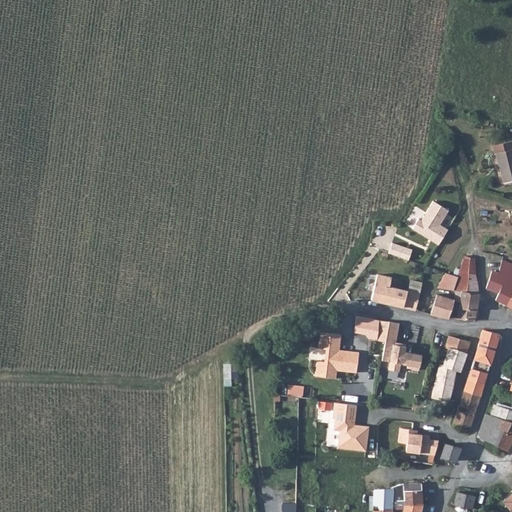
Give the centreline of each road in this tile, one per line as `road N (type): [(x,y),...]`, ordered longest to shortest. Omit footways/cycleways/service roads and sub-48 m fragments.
road 1 (track): [(0,380),(158,382),(315,302),(319,279),(370,211),(399,213),(421,177),(445,0)]
road 2 (residential): [(441,511),(508,325)]
road 3 (residential): [(508,325),(356,308)]
road 4 (track): [(246,338),(262,485)]
